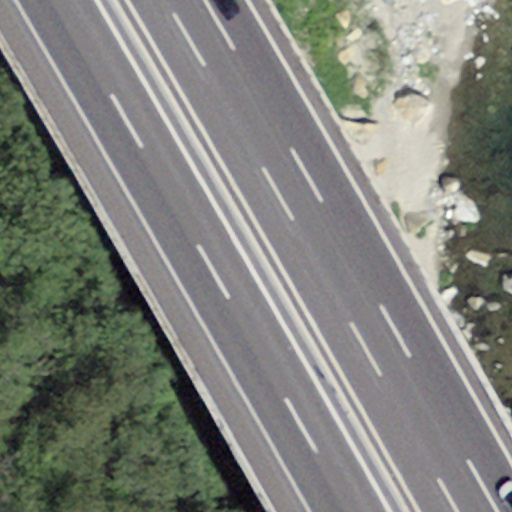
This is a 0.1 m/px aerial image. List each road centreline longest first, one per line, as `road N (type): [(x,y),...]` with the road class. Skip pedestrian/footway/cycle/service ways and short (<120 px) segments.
road 1 (motorway): [(25,0),(325,511)]
road 2 (motorway): [(458,511),(169,0)]
